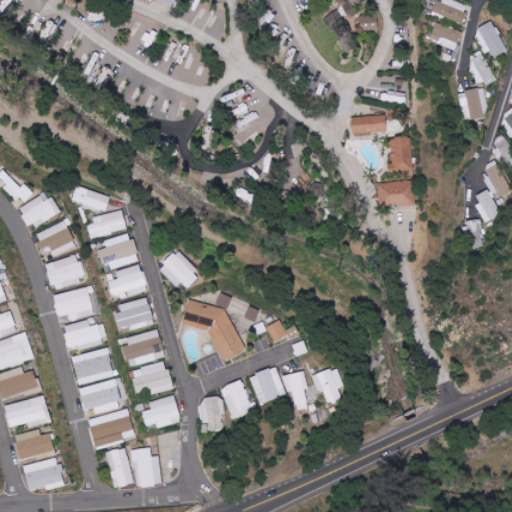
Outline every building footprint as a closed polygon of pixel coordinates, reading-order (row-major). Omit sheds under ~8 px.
[(340,40),(347,34),(352,34),(359,29),(361,31),(378,31),(378,16),(358,17),(359,28),(352,28),(347,22),(355,17),(354,12),(366,2),(364,0),(339,0),(340,9),(325,21),(340,40)] [(464,22),(469,4),(453,0),(439,0),(435,15),(464,22)] [(492,52),(494,57),(506,53),(495,21),(476,27),(485,54),(492,52)] [(463,31),(436,24),(431,42),(457,49),(463,31)] [(340,40),(345,54),(359,48),(353,34),(340,40)] [(487,85),(496,81),(484,53),(468,60),(478,82),(484,80),(487,85)] [(465,121),(488,118),(484,88),(466,91),(467,98),(462,99),(465,121)] [(352,117),(352,134),(387,133),(386,116),(352,117)] [(412,137),(393,138),(394,164),(389,165),(389,173),(414,172),(412,137)] [(505,162),(511,158),(511,148),(507,139),(496,144),(505,162)] [(484,172),(499,200),(511,191),(511,190),(497,165),(484,172)] [(22,188),(13,178),(5,185),(23,204),(34,193),(26,184),(22,188)] [(416,205),(415,182),(379,183),(380,206),(416,205)] [(326,187),(314,187),(314,202),(327,202),(326,187)] [(74,203),(108,210),(111,194),(77,188),(74,203)] [(477,196),(481,204),(477,205),(485,223),(502,216),(490,190),(477,196)] [(62,212),(53,196),(45,200),(43,196),(20,208),(31,229),(62,212)] [(127,231),(124,211),(94,217),(95,223),(89,225),(91,238),(127,231)] [(467,222),(471,249),(485,247),(481,220),(467,222)] [(54,257),(77,246),(65,221),(36,235),(45,255),(51,252),(54,257)] [(140,261),(131,233),(105,241),(108,247),(99,250),(106,271),(140,261)] [(182,292),(201,275),(178,250),(159,267),(182,292)] [(86,280),(79,254),(46,264),(54,289),(86,280)] [(128,296),(147,292),(142,265),(117,271),(119,279),(110,281),(113,295),(128,292),(128,296)] [(95,314),(88,287),(54,295),(59,317),(69,314),(70,320),(95,314)] [(229,309),(233,298),(222,293),(217,304),(229,309)] [(120,304),(122,311),(116,312),(120,329),(131,326),(132,330),(155,324),(148,297),(120,304)] [(228,310),(189,300),(183,324),(211,331),(223,360),(246,350),(228,310)] [(256,321),(260,310),(250,306),(246,317),(256,321)] [(0,336),(18,331),(12,311),(1,314),(0,309),(0,336)] [(103,324),(90,326),(89,320),(64,325),(70,351),(107,343),(103,324)] [(275,342),(288,335),(281,320),(267,326),(275,342)] [(127,338),(129,345),(124,347),(129,367),(166,357),(158,330),(127,338)] [(0,369),(36,358),(27,332),(0,341),(0,369)] [(114,377),(109,349),(73,356),(79,384),(114,377)] [(173,390),(168,363),(133,369),(137,396),(173,390)] [(345,386),(337,366),(314,375),(325,404),(342,397),(338,388),(345,386)] [(0,390),(3,399),(25,392),(26,396),(42,391),(36,370),(25,373),(23,367),(0,373),(0,390)] [(286,395),(277,367),(251,375),(260,403),(286,395)] [(284,374),(287,391),(294,391),(296,410),(308,408),(306,388),(308,388),(306,372),(284,374)] [(80,389),(86,410),(95,408),(97,414),(123,407),(115,379),(80,389)] [(223,386),(231,418),(251,413),(243,381),(223,386)] [(150,402),(152,409),(143,411),(147,426),(157,423),(158,428),(182,422),(175,395),(150,402)] [(209,423),(210,431),(223,429),(221,415),(225,414),(223,395),(201,398),(204,423),(209,423)] [(133,430),(130,411),(90,418),(95,446),(125,441),(123,432),(133,430)] [(56,452),(51,433),(41,435),(40,429),(16,435),(22,461),(56,452)] [(133,485),(129,448),(109,451),(113,487),(133,485)] [(133,450),(137,487),(163,484),(160,456),(152,456),(151,448),(133,450)] [(29,490),(46,486),(47,490),(65,486),(59,458),(24,465),(29,490)]
